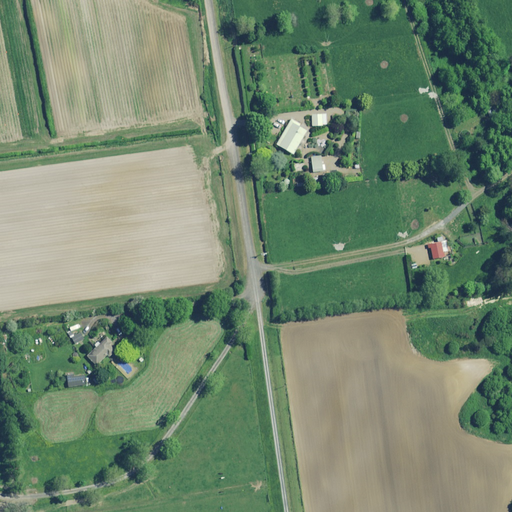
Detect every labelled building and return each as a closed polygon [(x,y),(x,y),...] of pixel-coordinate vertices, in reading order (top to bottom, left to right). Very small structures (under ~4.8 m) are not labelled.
[(327,125),(326,114),(312,114),(312,126),(327,125)] [(300,124),(291,119),(277,145),(293,154),(307,131),(299,126),(300,124)] [(324,138),(316,142),(319,149),(327,145),(324,138)] [(323,171),(322,160),(312,161),(313,172),(323,171)] [(297,183),(297,187),(325,183),(324,177),(308,180),(308,181),(297,183)] [(445,257),(442,242),(442,237),(437,238),(438,243),(430,244),(433,259),(445,257)] [(84,339),(80,333),(72,338),(76,345),(84,339)] [(99,343),(98,342),(94,345),(96,347),(87,356),(96,366),(107,355),(108,356),(114,351),(109,344),(112,342),(106,336),(99,343)] [(85,385),(84,375),(75,376),(75,374),(67,375),(68,387),(85,385)]
